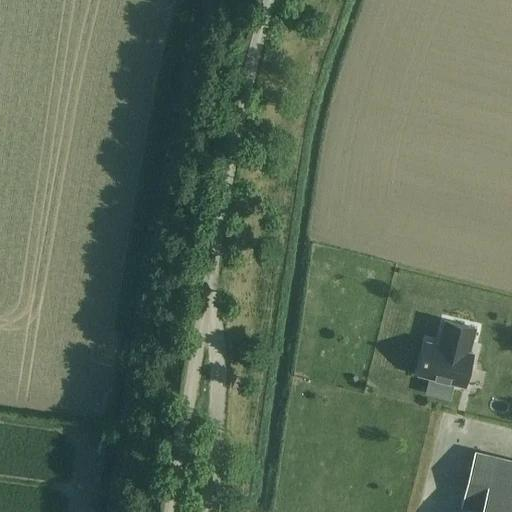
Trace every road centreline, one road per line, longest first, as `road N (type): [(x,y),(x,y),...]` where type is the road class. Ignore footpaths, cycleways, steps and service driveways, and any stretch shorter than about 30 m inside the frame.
road 1 (unclassified): [(205,294),(268,0)]
road 2 (unclassified): [(205,294),(169,511)]
